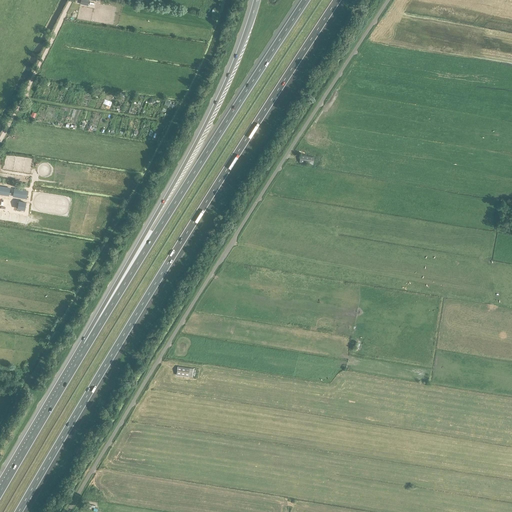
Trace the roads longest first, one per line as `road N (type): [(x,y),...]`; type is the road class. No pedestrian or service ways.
road 1 (unclassified): [(68,511),(388,0)]
road 2 (motorway): [(20,511),(337,0)]
road 3 (motorway): [(306,0),(87,345)]
road 4 (motorway): [(257,0),(211,115),(87,345)]
road 5 (motorway): [(87,345),(0,493)]
road 6 (track): [(0,140),(70,0)]
road 7 (track): [(162,121),(22,97)]
